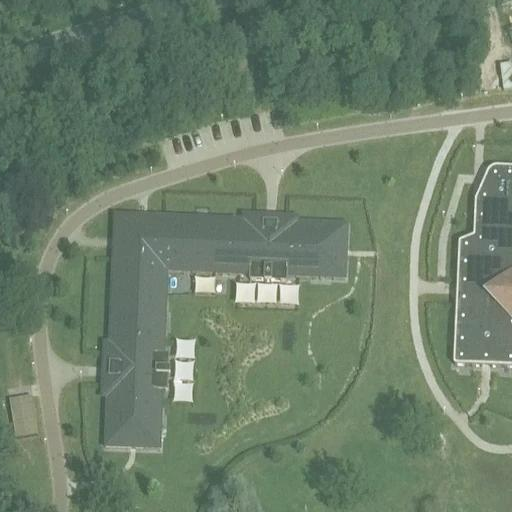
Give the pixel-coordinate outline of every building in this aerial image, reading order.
[(297,181),(296,156),(267,157),(268,182),(297,181)] [(308,158),(309,191),(320,191),(319,178),(335,177),(334,157),(308,158)] [(511,169),(498,169),(497,169),(496,169),(494,169),(493,170),(492,170),(491,171),(490,171),(489,172),(489,173),(488,174),(487,175),(487,176),(485,180),(483,184),(481,188),(483,189),(485,189),(487,190),(486,193),(485,196),(483,199),(481,198),(479,197),(477,196),(477,198),(476,200),(475,202),(475,203),(475,204),(474,215),(474,226),(473,237),(473,240),(473,243),(473,246),(468,246),(463,246),(458,246),(457,269),(456,293),(455,316),(455,332),(454,348),(453,364),(454,365),(454,366),(454,367),(455,367),(456,367),(457,367),(457,368),(476,368),(495,369),(511,369),(511,169)] [(253,220),(253,224),(242,224),(242,222),(241,222),(241,224),(230,224),(230,222),(229,222),(208,221),(207,221),(206,223),(196,222),(196,220),(195,220),(195,222),(184,222),(183,220),(182,220),(159,219),(158,237),(146,236),(145,241),(137,240),(136,261),(113,261),(112,284),(112,285),(113,285),(114,286),(113,297),(112,297),(112,298),(113,298),(113,309),(112,309),(111,309),(111,310),(110,331),(111,332),(112,333),(112,339),(111,343),(110,343),(110,344),(111,344),(111,349),(111,355),(107,354),(107,355),(106,355),(106,356),(105,367),(106,367),(106,368),(107,368),(111,368),(111,377),(106,377),(105,377),(105,378),(105,389),(105,390),(106,390),(109,391),(109,397),(109,401),(107,401),(107,402),(109,402),(108,413),(107,413),(107,414),(107,415),(106,424),(106,435),(106,436),(108,437),(107,447),(105,447),(105,449),(159,452),(160,452),(160,451),(160,450),(161,440),(161,439),(160,439),(159,438),(160,428),(161,428),(161,426),(160,426),(160,416),(161,415),(162,414),(163,393),(167,393),(168,384),(169,384),(170,377),(171,377),(172,373),(170,373),(170,366),(168,366),(169,357),(164,357),(165,336),(165,335),(164,334),(163,334),(164,323),(165,323),(165,322),(164,322),(164,318),(164,311),(165,311),(166,310),(166,309),(166,308),(166,299),(165,299),(166,294),(165,294),(165,288),(166,287),(167,287),(167,286),(167,274),(171,274),(180,274),(181,274),(182,273),(189,273),(189,275),(191,275),(193,275),(194,275),(194,274),(195,273),(202,274),(201,275),(203,275),(204,275),(205,274),(207,274),(207,275),(217,276),(217,274),(221,274),(226,275),(228,275),(228,276),(229,276),(241,277),(241,275),(250,276),(250,282),(267,283),(267,284),(271,285),(271,283),(286,284),(286,277),(296,278),(296,279),(297,279),(298,279),(306,280),(307,280),(308,280),(308,279),(309,278),(312,278),(316,278),(318,278),(320,279),(320,280),(321,280),(321,279),(325,279),(331,279),(332,279),(332,280),(333,280),(333,281),(334,281),(335,281),(341,281),(344,281),(345,281),(345,280),(347,227),(345,226),(345,228),(335,228),(334,227),(334,226),(333,226),(313,225),(312,225),(311,226),(311,227),(300,226),(300,225),(299,225),(299,226),(288,226),(289,222),(289,221),(288,221),(287,221),(276,220),(275,220),(275,221),(275,222),(275,226),(266,226),(266,221),(266,220),(265,220),(254,219),(254,220),(253,220)] [(355,301),(356,327),(387,326),(386,304),(366,304),(366,301),(355,301)] [(249,332),(273,333),(274,309),(250,308),(249,332)]
